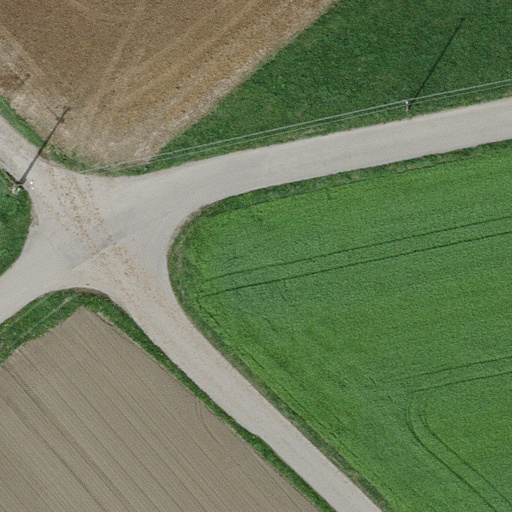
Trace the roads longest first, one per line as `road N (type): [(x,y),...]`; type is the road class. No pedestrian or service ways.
road 1 (unclassified): [(123,226),(511,136)]
road 2 (unclassified): [(123,226),(392,511)]
road 3 (track): [(0,88),(123,226)]
road 4 (track): [(0,329),(123,226)]
